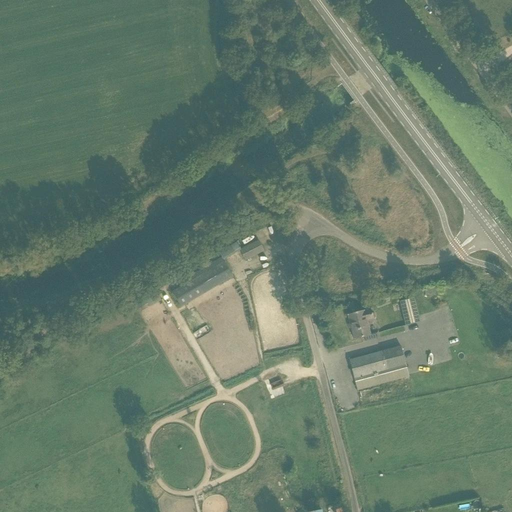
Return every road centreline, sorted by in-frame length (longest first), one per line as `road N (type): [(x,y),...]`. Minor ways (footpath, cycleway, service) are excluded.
road 1 (track): [(0,271),(59,260),(128,224),(338,70)]
road 2 (track): [(73,297),(136,269),(289,165),(354,131)]
road 3 (unclassified): [(355,511),(294,265),(312,220)]
road 4 (secondary): [(485,221),(318,0)]
road 5 (unclassified): [(458,250),(399,260),(312,220)]
road 6 (unclassified): [(511,110),(429,0)]
